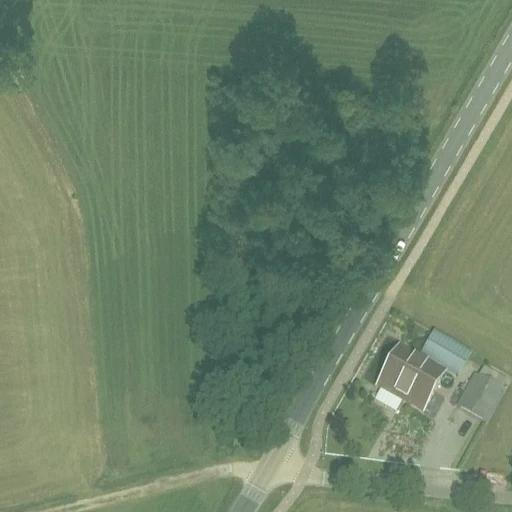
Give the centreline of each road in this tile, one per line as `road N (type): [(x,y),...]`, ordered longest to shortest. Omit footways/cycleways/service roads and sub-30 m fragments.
road 1 (tertiary): [(266,464),(511,47)]
road 2 (unclassified): [(511,497),(266,464)]
road 3 (track): [(54,511),(231,468),(256,480)]
